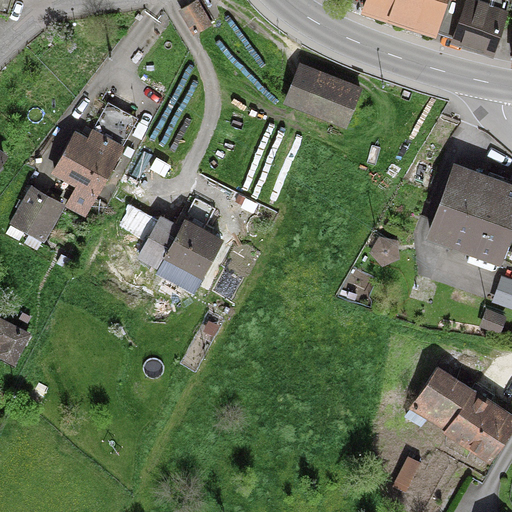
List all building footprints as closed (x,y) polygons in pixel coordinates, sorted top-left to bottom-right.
[(452,39),(466,0),(465,0),(364,0),(362,9),(452,39)] [(452,39),(492,53),(505,13),(466,0),(452,39)] [(179,10),(193,34),(208,25),(194,1),(179,10)] [(358,91),(316,74),(303,107),(345,123),(358,91)] [(72,134),(52,171),(95,194),(135,121),(105,105),(91,131),(95,133),(90,144),(72,134)] [(458,205),(457,206),(511,226),(511,224),(511,181),(510,187),(454,166),(442,199),(458,205)] [(40,239),(59,204),(31,188),(11,223),(40,239)] [(499,260),(511,226),(457,206),(458,205),(442,199),(428,234),(429,235),(450,243),(451,242),(499,260)] [(201,274),(219,241),(182,221),(177,230),(157,219),(138,254),(159,266),(165,255),(201,274)] [(390,245),(377,240),(371,254),(385,259),(390,245)] [(485,312),(480,324),(497,331),(502,319),(485,312)] [(26,335),(0,321),(0,342),(1,343),(0,344),(0,356),(11,362),(26,335)] [(435,368),(410,406),(487,457),(511,420),(511,419),(487,403),(491,396),(473,384),(469,391),(435,368)] [(392,487),(404,492),(419,463),(407,457),(392,487)]
